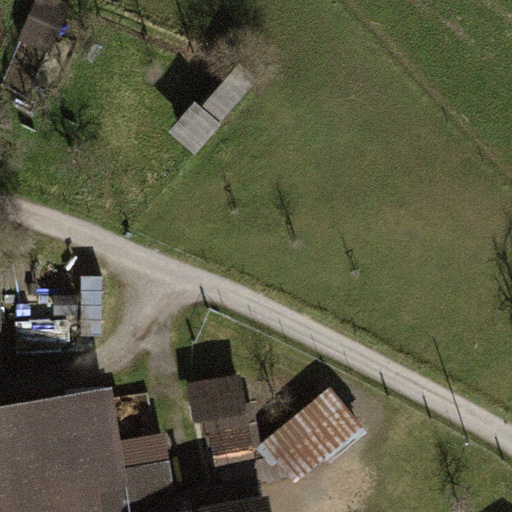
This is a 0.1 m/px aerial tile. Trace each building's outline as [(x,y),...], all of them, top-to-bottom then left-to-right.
[(40,0),(33,22),(68,35),(81,1),(78,0),(40,0)] [(0,363),(11,364),(8,262),(0,262),(0,363)] [(243,408),(238,377),(192,385),(197,416),(243,408)] [(268,437),(300,477),(363,426),(331,386),(268,437)] [(55,511),(51,486),(116,476),(105,399),(0,414),(0,511),(55,511)] [(249,449),(245,429),(214,434),(218,455),(249,449)]
